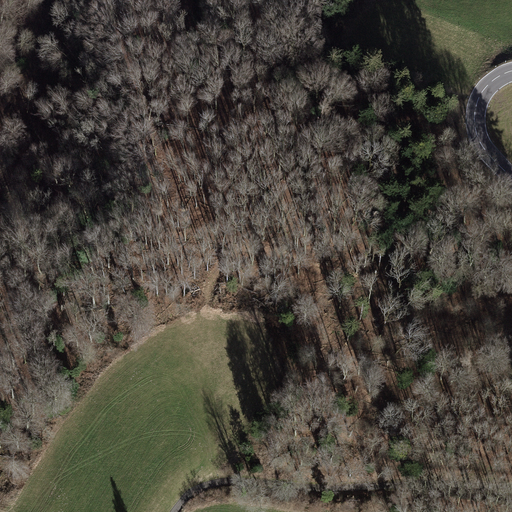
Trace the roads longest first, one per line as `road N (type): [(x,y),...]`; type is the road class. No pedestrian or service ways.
road 1 (track): [(482,90),(465,90),(450,112),(492,231),(468,291),(448,297),(344,281),(258,251),(230,261),(210,283),(202,318)]
road 2 (track): [(174,511),(190,492),(266,480),(511,487)]
road 3 (secondary): [(511,177),(484,149),(474,119),(482,90),(511,70)]
